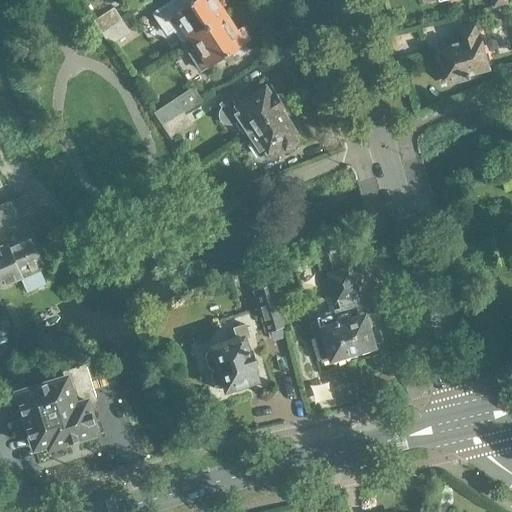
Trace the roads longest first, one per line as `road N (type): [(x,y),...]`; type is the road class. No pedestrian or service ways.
road 1 (residential): [(451,395),(365,73),(321,0)]
road 2 (tertiary): [(116,511),(460,424)]
